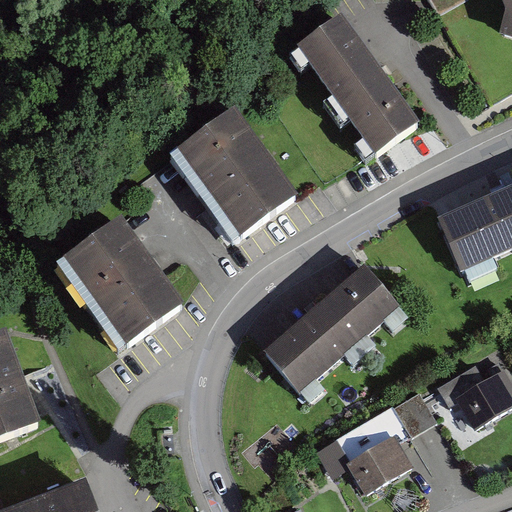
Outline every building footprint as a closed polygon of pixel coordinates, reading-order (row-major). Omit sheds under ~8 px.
[(468,0),(434,0),(431,2),(436,10),(441,18),(469,1),(468,0)] [(511,0),(498,0),(489,38),(511,43),(511,0)] [(409,127),(334,20),(286,54),(361,161),(409,127)] [(287,204),(222,117),(163,161),(228,248),(287,204)] [(511,196),(438,226),(457,275),(511,252),(511,196)] [(173,314),(111,227),(49,271),(111,358),(173,314)] [(360,271),(255,356),(292,402),(398,317),(360,271)] [(5,340),(0,342),(0,440),(37,427),(5,340)] [(475,371),(438,393),(448,411),(456,407),(471,433),(511,409),(511,395),(500,375),(483,385),(475,371)] [(421,397),(395,412),(413,443),(426,435),(439,428),(421,397)] [(394,443),(343,472),(359,500),(410,470),(394,443)] [(91,511),(83,488),(16,511),(91,511)]
